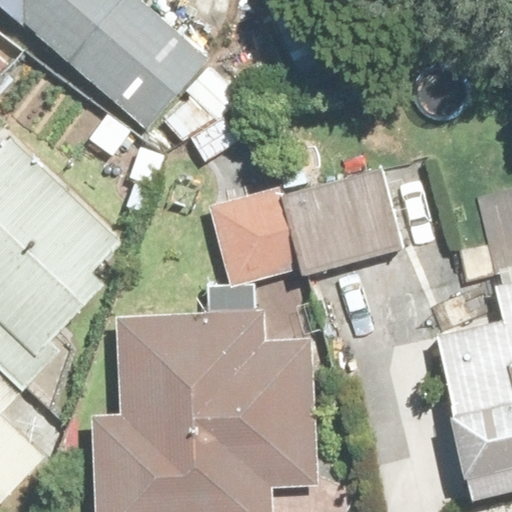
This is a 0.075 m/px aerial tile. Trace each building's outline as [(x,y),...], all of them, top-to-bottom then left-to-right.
[(0,0),(0,62),(130,181),(202,103),(88,0),(0,0)] [(0,185),(0,511),(9,511),(29,492),(0,465),(0,419),(28,392),(90,307),(110,277),(0,185)] [(360,212),(193,240),(208,327),(375,299),(360,212)] [(511,511),(511,311),(474,321),(484,360),(407,378),(438,511),(511,511)] [(86,352),(90,448),(73,449),(75,511),(286,511),(280,429),(249,432),(245,344),(86,352)]
